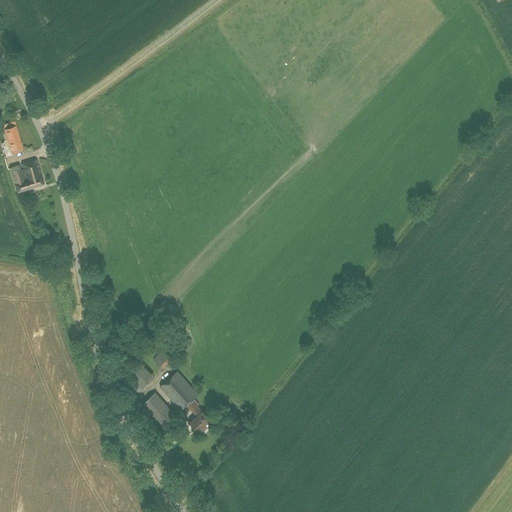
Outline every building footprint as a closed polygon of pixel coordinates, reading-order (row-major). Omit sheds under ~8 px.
[(3,129),(11,154),(24,150),(16,125),(14,120),(2,124),(3,129)] [(40,174),(36,160),(21,164),(22,167),(20,168),(19,165),(10,168),(15,184),(18,192),(43,184),(40,174)] [(151,356),(158,363),(172,349),(165,342),(151,356)] [(142,388),(154,377),(138,359),(125,371),(134,379),(129,384),(137,392),(142,388)] [(160,387),(181,410),(187,404),(197,415),(190,422),(200,433),(212,422),(202,411),(197,406),(198,405),(193,399),(198,395),(177,371),(160,387)] [(142,404),(162,425),(175,414),(155,392),(142,404)]
